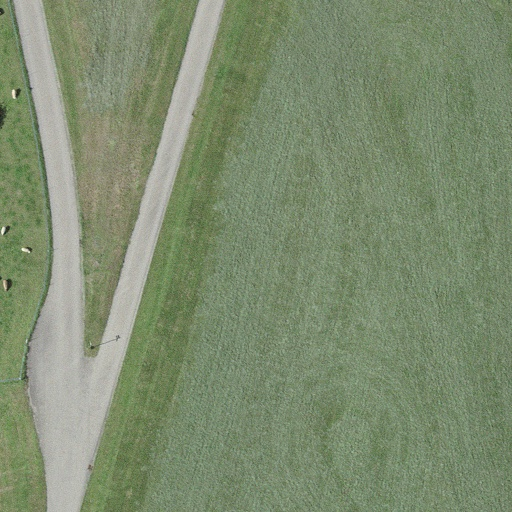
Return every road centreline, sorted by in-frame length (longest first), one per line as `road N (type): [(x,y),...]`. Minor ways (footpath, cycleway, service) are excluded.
road 1 (unclassified): [(198,0),(66,431)]
road 2 (unclassified): [(20,0),(45,118),(64,281),(56,370),(66,431)]
